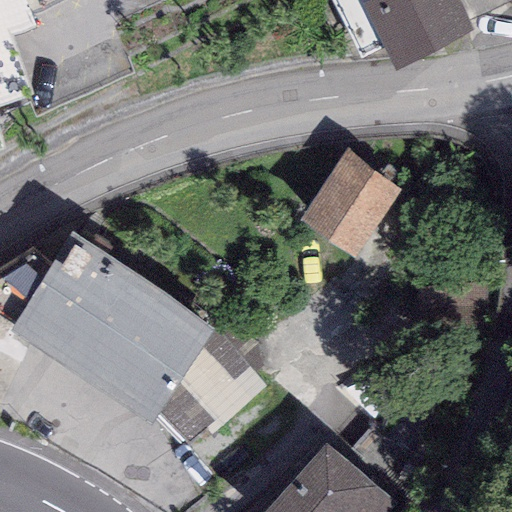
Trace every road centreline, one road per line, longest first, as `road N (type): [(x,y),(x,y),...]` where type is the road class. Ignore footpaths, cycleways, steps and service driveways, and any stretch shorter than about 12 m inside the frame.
road 1 (residential): [(0,219),(169,133),(283,105),(465,81)]
road 2 (residential): [(447,511),(439,445),(501,300),(511,190),(465,81)]
